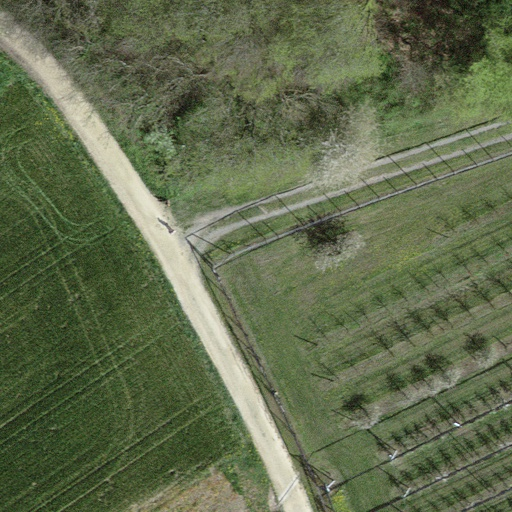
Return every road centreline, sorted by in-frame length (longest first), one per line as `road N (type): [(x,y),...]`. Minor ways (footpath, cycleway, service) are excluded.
road 1 (track): [(168,243),(511,100)]
road 2 (track): [(304,511),(168,243)]
road 3 (track): [(168,243),(36,50),(0,33)]
